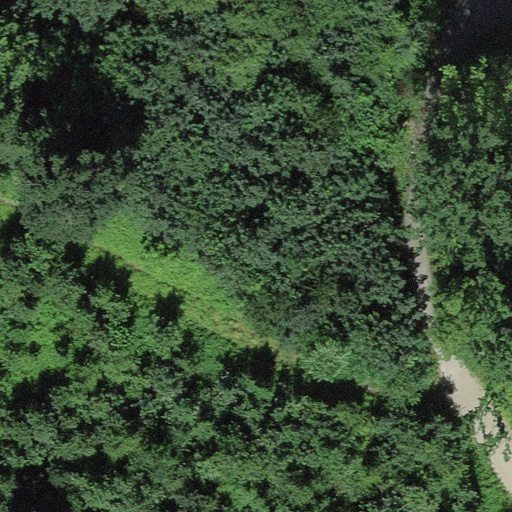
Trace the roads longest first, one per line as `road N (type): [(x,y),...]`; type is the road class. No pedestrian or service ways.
road 1 (track): [(511,478),(457,377),(417,221),(413,102),(468,0)]
road 2 (track): [(457,377),(395,376),(285,347),(158,295),(0,215)]
